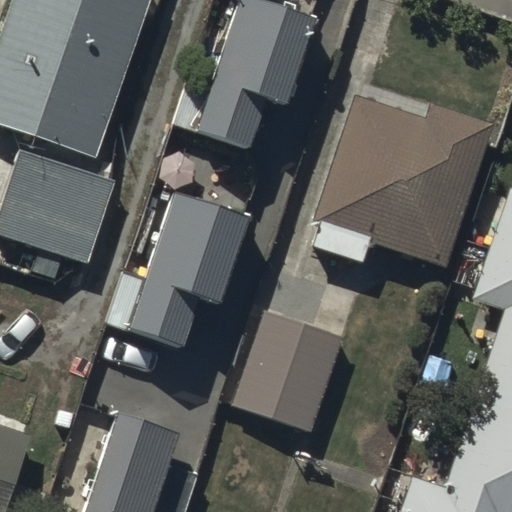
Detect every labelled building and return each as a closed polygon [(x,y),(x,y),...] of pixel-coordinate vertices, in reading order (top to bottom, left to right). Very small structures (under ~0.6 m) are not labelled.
[(149,0),(10,0),(0,32),(0,142),(88,174),(149,0)] [(280,137),(310,47),(305,46),(313,21),(247,0),(235,0),(207,90),(185,83),(168,136),(192,143),(188,157),(248,176),(262,131),(280,137)] [(422,130),(350,107),(305,244),(314,247),(310,262),(357,276),(362,259),(441,284),(486,135),(426,117),(422,130)] [(108,195),(16,167),(0,219),(0,252),(83,278),(108,195)] [(511,511),(511,198),(503,196),(467,312),(497,321),(442,499),(406,488),(398,511),(511,511)] [(243,240),(170,214),(141,292),(121,285),(102,336),(125,344),(124,348),(177,367),(193,323),(212,329),(243,240)] [(338,351),(260,321),(229,417),(309,442),(338,351)] [(0,511),(23,447),(0,438),(0,511)] [(173,459),(110,439),(86,511),(187,511),(196,486),(167,476),(173,459)]
